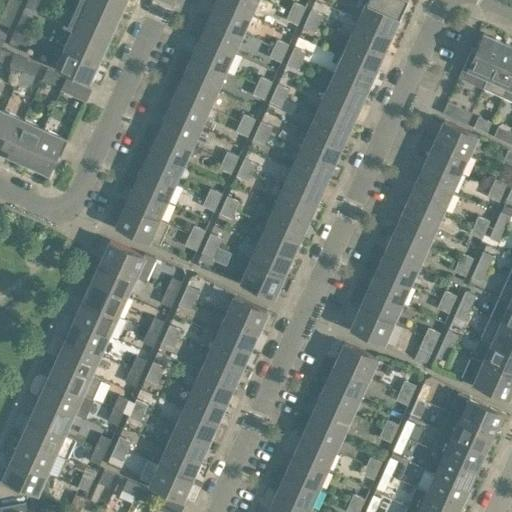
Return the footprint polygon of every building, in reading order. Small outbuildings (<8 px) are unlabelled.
[(21,1),(19,0),(10,0),(6,10),(15,14),(21,1)] [(40,0),(29,0),(27,6),(36,10),(40,0)] [(85,0),(73,27),(106,42),(125,0),(85,0)] [(217,0),(209,18),(241,33),(250,14),(218,0),(217,0)] [(218,0),(250,14),(255,0),(218,0)] [(306,5),(294,0),(290,10),(301,15),(306,5)] [(399,14),(368,0),(367,0),(359,18),(391,33),(399,14)] [(405,0),(366,0),(367,0),(368,0),(399,14),(405,0)] [(323,13),(311,8),(307,17),(319,23),(323,13)] [(1,23),(9,26),(15,14),(6,10),(1,23)] [(285,20),(297,25),(301,15),(290,10),(285,20)] [(31,16),(22,12),(17,24),(25,28),(31,16)] [(302,27),(314,33),(319,23),(307,17),(302,27)] [(201,37),(233,51),(241,33),(209,18),(201,37)] [(351,37),(383,51),(391,33),(359,18),(351,37)] [(11,38),(19,42),(25,28),(17,24),(11,38)] [(65,46),(98,61),(106,42),(73,27),(65,46)] [(488,76),(504,41),(483,32),(475,51),(471,49),(458,76),(482,86),(487,76),(488,76)] [(192,55),(224,70),(233,51),(201,37),(192,55)] [(289,43),(277,37),(273,47),(285,52),(289,43)] [(342,55),(374,70),(383,51),(351,37),(342,55)] [(487,76),(482,86),(503,96),(511,75),(511,45),(504,41),(488,76),(487,76)] [(306,50),(294,45),(290,54),(302,60),(306,50)] [(56,65),(89,80),(98,61),(65,46),(56,65)] [(268,57),(280,62),(285,52),(273,47),(268,57)] [(14,53),(10,62),(23,68),(27,59),(14,53)] [(286,65),(297,70),(302,60),(290,54),(286,65)] [(184,74),(216,88),(224,70),(192,55),(184,74)] [(334,74),(366,88),(374,70),(342,55),(334,74)] [(36,73),(40,65),(27,59),(23,68),(36,73)] [(56,82),(60,74),(47,68),(43,76),(56,82)] [(216,88),(184,74),(176,93),(208,107),(216,88)] [(272,80),(261,74),(256,84),(268,89),(272,80)] [(325,93),(358,107),(366,88),(334,74),(325,93)] [(511,99),(511,75),(503,96),(511,99)] [(86,99),(91,88),(66,77),(61,88),(86,99)] [(289,87),(278,82),(273,92),(285,97),(289,87)] [(252,94),(263,99),(268,89),(256,84),(252,94)] [(269,102),(281,107),(285,97),(273,92),(269,102)] [(208,107),(176,93),(167,111),(199,126),(208,107)] [(317,111),(349,126),(358,107),(325,93),(317,111)] [(447,100),(442,112),(467,123),(472,111),(447,100)] [(4,110),(0,118),(0,149),(8,153),(23,119),(4,110)] [(199,126),(167,111),(159,130),(191,144),(199,126)] [(309,130),(341,144),(349,126),(317,111),(309,130)] [(256,117),(244,112),(240,121),(251,127),(256,117)] [(491,122),(478,116),(474,126),(487,132),(491,122)] [(23,119),(8,153),(28,162),(43,128),(23,119)] [(273,125),(261,119),(257,129),(268,134),(273,125)] [(476,134),(444,119),(435,139),(467,153),(476,134)] [(235,131),(247,137),(251,127),(240,121),(235,131)] [(498,125),(494,135),(506,141),(511,130),(498,125)] [(56,153),(61,155),(68,139),(43,128),(28,162),(48,171),(56,153)] [(252,139),(264,144),(268,134),(257,129),(252,139)] [(191,144),(159,130),(151,148),(183,163),(191,144)] [(341,144),(309,130),(300,148),(333,163),(341,144)] [(467,153),(435,139),(427,157),(459,172),(467,153)] [(183,163),(151,148),(142,167),(174,181),(183,163)] [(333,163),(300,148),(292,167),(324,181),(333,163)] [(511,150),(508,148),(503,160),(511,163),(511,150)] [(239,154),(227,149),(223,158),(235,164),(239,154)] [(256,162),(244,157),(240,166),(252,171),(256,162)] [(418,176),(451,190),(459,172),(427,157),(418,176)] [(218,169),(230,174),(235,164),(223,158),(218,169)] [(235,176),(247,182),(252,171),(240,166),(235,176)] [(174,181),(142,167),(134,186),(166,200),(174,181)] [(324,181),(292,167),(284,186),(316,200),(324,181)] [(410,195),(442,209),(451,190),(418,176),(410,195)] [(507,183),(495,178),(491,186),(503,191),(507,183)] [(125,204),(158,219),(158,218),(166,200),(134,186),(125,204)] [(222,191),(210,186),(206,196),(218,201),(222,191)] [(316,200),(284,186),(275,204),(307,219),(316,200)] [(487,195),(499,201),(503,191),(491,186),(487,195)] [(239,199),(227,194),(223,203),(235,209),(239,199)] [(402,213),(434,228),(442,209),(410,195),(402,213)] [(202,206),(213,211),(218,201),(206,196),(202,206)] [(219,213),(230,219),(235,209),(223,203),(219,213)] [(117,223),(160,243),(169,223),(158,218),(158,219),(125,204),(117,223)] [(307,219),(275,204),(267,223),(299,237),(307,219)] [(511,216),(501,211),(495,224),(506,229),(511,216)] [(434,228),(402,213),(393,232),(426,246),(434,228)] [(490,220),(478,215),(474,223),(486,229),(490,220)] [(206,229),(194,223),(189,233),(201,238),(206,229)] [(299,237),(267,223),(259,241),(291,256),(299,237)] [(470,232),(482,238),(486,229),(474,223),(470,232)] [(489,237),(500,242),(506,229),(495,224),(489,237)] [(222,236),(211,231),(206,241),(218,246),(222,236)] [(426,246),(393,232),(385,250),(417,265),(426,246)] [(185,243),(197,248),(201,238),(189,233),(185,243)] [(153,259),(110,239),(101,259),(135,275),(144,279),(153,259)] [(202,251),(214,256),(218,246),(206,241),(202,251)] [(250,260),(282,275),(291,256),(259,241),(250,260)] [(39,246),(29,255),(37,265),(47,256),(39,246)] [(417,265),(385,250),(377,269),(409,283),(417,265)] [(494,255),(483,251),(477,263),(488,268),(494,255)] [(473,258),(461,252),(457,260),(470,266),(473,258)] [(92,279),(126,295),(135,275),(101,259),(92,279)] [(242,279),(274,294),(282,275),(250,260),(242,279)] [(453,270),(465,275),(470,266),(457,260),(453,270)] [(471,276),(482,281),(488,268),(477,263),(471,276)] [(409,283),(377,269),(368,288),(401,302),(409,283)] [(182,281),(171,276),(166,289),(176,293),(182,281)] [(498,297),(509,302),(509,301),(511,302),(511,278),(507,277),(498,297)] [(83,299),(117,314),(126,295),(92,279),(83,299)] [(198,290),(186,285),(182,295),(194,300),(198,290)] [(360,306),(392,321),(401,302),(368,288),(360,306)] [(160,302),(170,306),(176,293),(166,289),(160,302)] [(456,295),(444,289),(441,298),(453,303),(456,295)] [(476,295),(465,290),(460,303),(470,307),(476,295)] [(178,305),(189,310),(194,300),(182,295),(178,305)] [(267,310),(234,295),(226,314),(258,329),(267,310)] [(437,307),(449,312),(453,303),(441,298),(437,307)] [(74,318),(108,334),(117,314),(83,299),(74,318)] [(509,302),(501,320),(501,321),(511,326),(511,302),(509,301),(509,302)] [(454,316),(464,321),(470,307),(460,303),(454,316)] [(351,326),(384,340),(392,321),(360,306),(351,326)] [(218,333),(250,347),(258,329),(226,314),(218,333)] [(501,320),(490,315),(480,337),(491,341),(492,341),(511,349),(511,326),(501,321),(501,320)] [(164,320),(154,316),(148,328),(159,333),(164,320)] [(65,338),(100,354),(108,334),(74,318),(65,338)] [(181,328),(170,322),(165,332),(177,337),(181,328)] [(440,332),(428,327),(424,335),(436,340),(440,332)] [(142,341),(153,346),(159,333),(148,328),(142,341)] [(458,334),(448,329),(442,342),(452,347),(458,334)] [(161,342),(173,347),(177,337),(165,332),(161,342)] [(209,352),(241,366),(250,347),(218,333),(209,352)] [(420,344),(432,350),(436,340),(424,335),(420,344)] [(56,358),(91,373),(100,354),(65,338),(56,358)] [(511,349),(492,341),(491,341),(483,360),(511,373),(511,349)] [(376,356),(344,342),(336,361),(368,375),(376,356)] [(436,355),(446,360),(452,347),(442,342),(436,355)] [(201,370),(233,385),(241,366),(209,352),(201,370)] [(146,360),(136,355),(131,368),(141,372),(146,360)] [(511,398),(511,396),(511,373),(483,360),(473,356),(464,376),(511,398)] [(56,358),(47,378),(82,393),(92,398),(101,378),(91,373),(56,358)] [(165,365),(153,360),(149,369),(161,374),(165,365)] [(368,375),(336,361),(327,379),(359,394),(368,375)] [(125,381),(135,385),(141,372),(131,368),(125,381)] [(144,379),(156,385),(161,374),(149,369),(144,379)] [(192,389),(225,403),(233,385),(201,370),(192,389)] [(82,393),(47,378),(39,397),(73,413),(83,417),(92,398),(82,393)] [(319,398),(351,412),(359,394),(327,379),(319,398)] [(415,386),(403,381),(399,389),(412,394),(415,386)] [(431,385),(424,382),(417,397),(424,400),(431,385)] [(225,403),(192,389),(184,407),(216,422),(225,403)] [(395,398),(407,404),(412,394),(399,389),(395,398)] [(497,422),(501,424),(506,413),(459,392),(450,412),(493,431),(497,422)] [(129,399),(118,395),(113,407),(123,412),(129,399)] [(30,417),(64,432),(73,413),(39,397),(30,417)] [(148,402),(136,397),(132,406),(144,412),(148,402)] [(410,412),(417,415),(424,400),(417,397),(410,412)] [(311,417),(343,431),(351,412),(319,398),(311,417)] [(128,417),(139,422),(144,412),(132,406),(128,417)] [(107,420),(117,425),(123,412),(113,407),(107,420)] [(216,422),(184,407),(176,426),(208,440),(216,422)] [(493,431),(450,412),(442,430),(484,449),(493,431)] [(64,432),(30,417),(21,437),(55,452),(65,457),(74,437),(64,432)] [(302,435),(334,450),(343,431),(311,417),(302,435)] [(398,424),(386,418),(383,427),(395,432),(398,424)] [(414,422),(407,419),(400,434),(407,437),(414,422)] [(208,440),(176,426),(167,445),(199,459),(208,440)] [(379,436),(391,441),(395,432),(383,427),(379,436)] [(442,430),(433,449),(444,454),(476,468),(484,449),(442,430)] [(111,439),(101,434),(95,446),(106,451),(111,439)] [(131,439),(120,434),(115,444),(127,449),(131,439)] [(393,449),(401,452),(407,437),(400,434),(393,449)] [(294,454),(326,468),(334,450),(302,435),(294,454)] [(12,456),(46,472),(55,452),(21,437),(12,456)] [(111,454),(123,459),(127,449),(115,444),(111,454)] [(199,459),(167,445),(159,463),(191,478),(199,459)] [(89,459),(100,464),(106,451),(95,446),(89,459)] [(286,472),(318,487),(326,468),(294,454),(286,472)] [(476,468),(444,454),(435,472),(468,487),(476,468)] [(382,461),(370,455),(366,464),(378,469),(382,461)] [(7,467),(4,466),(0,474),(30,488),(30,489),(37,492),(46,472),(12,456),(7,467)] [(397,460),(390,456),(383,471),(391,475),(397,460)] [(148,458),(139,477),(182,497),(191,478),(159,463),(148,458)] [(362,473),(374,478),(378,469),(366,464),(362,473)] [(98,482),(108,486),(114,473),(104,468),(98,482)] [(377,486),(384,490),(391,475),(383,471),(377,486)] [(277,491),(309,505),(318,487),(286,472),(277,491)] [(468,487),(435,472),(427,491),(459,505),(468,487)] [(78,486),(88,491),(94,478),(84,473),(78,486)] [(0,505),(1,505),(2,511),(27,511),(25,500),(30,489),(30,488),(0,474),(0,505)] [(127,479),(123,489),(135,495),(140,485),(127,479)] [(148,500),(153,490),(140,485),(135,495),(148,500)] [(456,511),(459,505),(427,491),(418,487),(409,506),(423,511),(456,511)] [(306,511),(309,505),(277,491),(269,510),(274,511),(306,511)] [(170,511),(180,511),(184,504),(160,493),(154,505),(170,511)] [(365,498),(353,493),(349,501),(361,506),(365,498)] [(70,507),(79,511),(84,498),(75,494),(69,507),(70,507)] [(380,497),(373,494),(367,509),(374,511),(380,497)] [(345,510),(349,511),(358,511),(361,506),(349,501),(345,510)]
